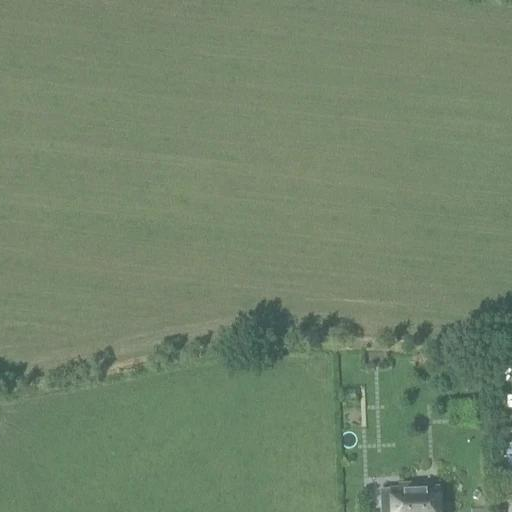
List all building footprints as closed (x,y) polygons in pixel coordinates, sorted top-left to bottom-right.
[(328,370),(357,370),(357,353),(329,353),(328,370)] [(350,390),(353,488),(378,488),(375,390),(350,390)] [(415,403),(438,403),(437,390),(414,391),(415,403)] [(511,442),(498,442),(498,458),(511,458),(511,442)] [(380,491),(381,511),(416,511),(415,486),(399,486),(399,490),(380,491)] [(415,486),(416,511),(448,511),(448,506),(439,506),(439,489),(431,489),(431,486),(415,486)]
